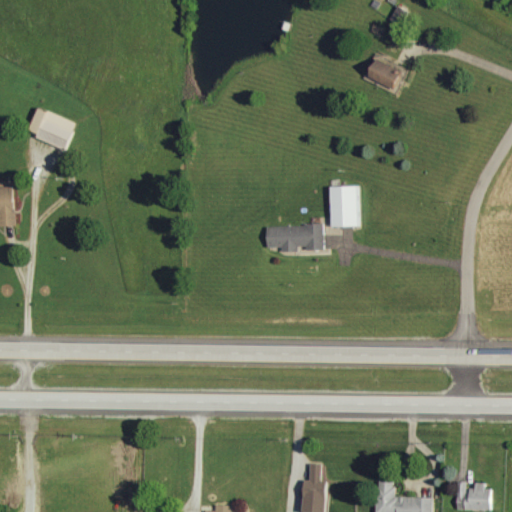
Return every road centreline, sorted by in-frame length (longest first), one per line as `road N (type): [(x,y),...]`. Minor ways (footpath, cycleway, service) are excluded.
road 1 (primary): [(0,403),(511,408)]
road 2 (primary): [(511,357),(0,355)]
road 3 (residential): [(511,135),(471,210),(466,408)]
